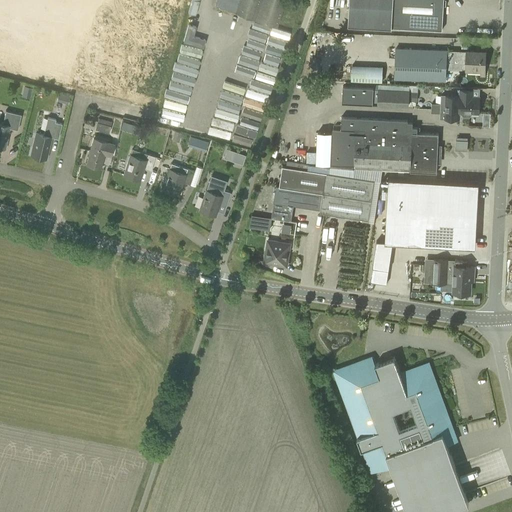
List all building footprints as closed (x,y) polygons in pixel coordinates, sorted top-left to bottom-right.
[(163,95),(183,0),(0,0),(0,17),(6,19),(16,0),(37,0),(37,1),(47,3),(27,37),(38,40),(43,18),(56,21),(50,0),(67,0),(83,3),(84,0),(92,32),(92,33),(104,39),(102,47),(113,49),(113,51),(146,59),(138,61),(144,83),(99,74),(88,93),(134,102),(163,95)] [(215,0),(214,5),(276,26),(284,0),(215,0)] [(446,0),(349,0),(348,26),(392,27),(392,16),(404,27),(445,29),(446,0)] [(268,33),(270,26),(252,21),(251,28),(268,33)] [(267,44),(284,47),(288,30),(271,26),(267,44)] [(249,29),(246,38),(241,36),(239,44),(257,51),(264,35),(249,29)] [(320,35),(320,46),(335,46),(335,35),(320,35)] [(255,70),(273,76),(282,51),(264,45),(255,70)] [(254,60),(256,53),(239,47),(237,54),(254,60)] [(447,50),(396,48),(395,78),(446,80),(446,68),(447,51),(447,50)] [(467,51),(447,51),(446,68),(466,69),(466,71),(484,72),(485,51),(467,51)] [(254,71),(257,64),(236,55),(233,62),(254,71)] [(0,75),(8,77),(12,61),(0,58),(0,75)] [(382,64),(347,63),(346,78),(382,79),(382,64)] [(248,77),(250,71),(235,66),(233,72),(248,77)] [(251,71),(237,120),(258,127),(272,77),(251,71)] [(30,98),(32,87),(24,85),(22,96),(30,98)] [(343,87),(342,103),(378,105),(378,94),(373,94),(373,88),(343,87)] [(409,107),(409,90),(378,89),(378,94),(378,105),(378,106),(409,107)] [(459,89),(459,96),(442,95),(441,112),(441,118),(459,118),(459,114),(462,114),(464,116),(469,116),(471,115),(471,112),(479,113),(479,97),(473,97),(474,89),(459,89)] [(68,103),(70,95),(59,93),(57,100),(68,103)] [(189,108),(182,129),(190,131),(196,110),(189,108)] [(17,129),(21,114),(6,110),(2,123),(0,122),(0,149),(2,150),(3,148),(5,148),(10,128),(17,129)] [(204,115),(198,113),(192,131),(208,136),(215,113),(205,111),(204,115)] [(110,125),(112,116),(100,113),(97,122),(95,129),(109,133),(111,126),(110,125)] [(58,138),(62,123),(55,121),(56,119),(47,116),(43,134),(36,132),(31,154),(46,158),(52,136),(58,138)] [(408,120),(342,117),(341,129),(333,128),(331,164),(354,165),(354,168),(437,173),(439,133),(417,132),(418,127),(412,127),(413,122),(407,122),(408,120)] [(224,140),(228,126),(216,122),(211,136),(224,140)] [(228,137),(250,144),(255,128),(236,123),(234,130),(230,129),(228,137)] [(179,141),(181,132),(173,130),(171,139),(179,141)] [(331,164),(332,132),(317,131),(316,163),(331,164)] [(110,155),(113,144),(107,143),(107,142),(94,139),(87,164),(100,168),(104,154),(110,155)] [(208,141),(202,139),(199,149),(205,151),(208,141)] [(467,150),(468,140),(456,140),(455,150),(467,150)] [(151,170),(155,156),(132,149),(124,174),(140,179),(144,168),(151,170)] [(236,152),(233,161),(242,163),(244,155),(236,152)] [(190,184),(194,170),(171,163),(162,188),(179,194),(183,182),(190,184)] [(320,209),(326,172),(282,166),(279,186),(276,185),(271,218),(291,221),(292,219),(290,218),(291,213),(292,213),(294,205),(320,209)] [(375,180),(326,172),(320,209),(320,212),(369,219),(375,180)] [(388,177),(385,242),(389,243),(474,247),(474,233),(476,233),(479,182),(388,177)] [(369,219),(368,222),(374,223),(380,180),(375,180),(369,219)] [(226,206),(231,192),(223,189),(221,195),(206,189),(199,210),(215,215),(219,203),(226,206)] [(269,230),(271,218),(251,215),(249,227),(269,230)] [(288,262),(290,245),(280,244),(280,242),(268,240),(265,262),(279,265),(280,261),(288,262)] [(473,280),(474,266),(466,266),(467,261),(434,259),(433,282),(447,282),(447,279),(454,280),(453,291),(470,292),(471,280),(473,280)] [(375,267),(373,282),(383,284),(385,268),(375,267)] [(456,437),(452,427),(435,382),(428,363),(400,373),(394,356),(387,359),(375,363),(373,357),(363,360),(335,370),(359,436),(357,437),(361,449),(363,448),(372,472),(391,465),(408,511),(444,511),(469,503),(466,493),(464,488),(461,479),(458,471),(456,466),(450,451),(448,444),(457,441),(456,437)]
